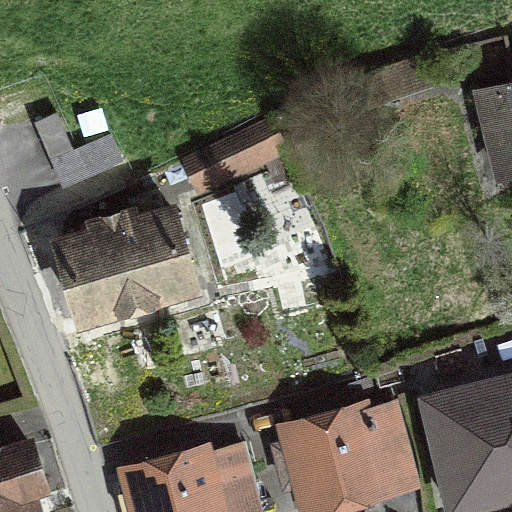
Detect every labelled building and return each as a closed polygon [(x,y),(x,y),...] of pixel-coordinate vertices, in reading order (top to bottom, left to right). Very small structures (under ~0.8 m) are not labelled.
[(511,79),(471,90),(495,185),(511,181),(511,79)] [(175,190),(48,234),(81,330),(209,287),(175,190)] [(511,368),(418,392),(447,511),(454,511),(511,497),(511,368)] [(372,393),(264,426),(290,511),(338,511),(403,492),(372,393)] [(0,511),(39,511),(35,500),(53,494),(31,429),(0,439),(0,511)] [(247,511),(224,434),(112,467),(125,511),(247,511)]
